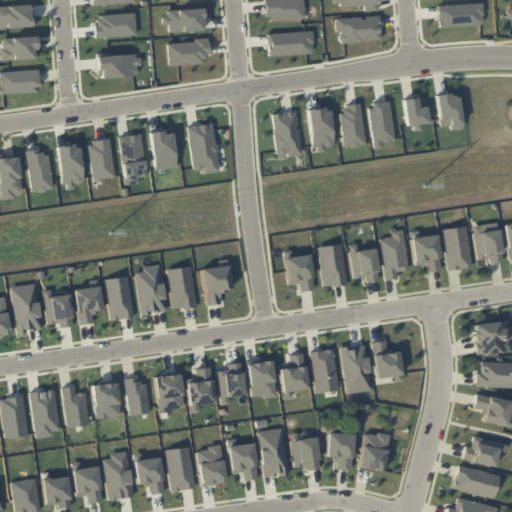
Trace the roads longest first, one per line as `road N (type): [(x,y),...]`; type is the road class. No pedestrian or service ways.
road 1 (residential): [(270,327),(252,242),(235,0),(68,114),(240,90)]
road 2 (residential): [(434,303),(0,367)]
road 3 (residential): [(240,90),(511,57)]
road 4 (residential): [(409,511),(443,382),(434,303)]
road 5 (residential): [(239,511),(340,499),(399,511)]
